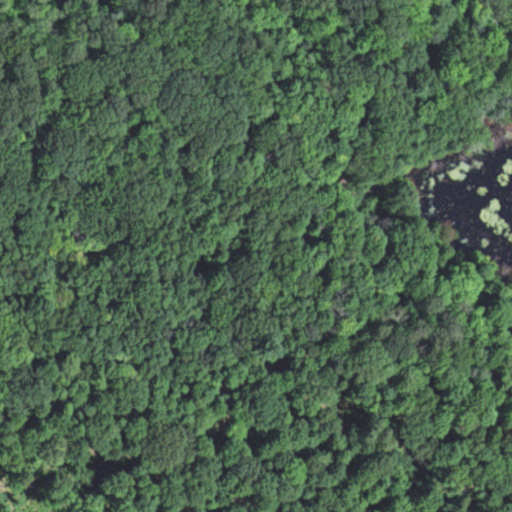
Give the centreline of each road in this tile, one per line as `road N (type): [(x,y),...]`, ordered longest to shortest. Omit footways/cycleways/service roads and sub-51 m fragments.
road 1 (track): [(511,343),(412,269),(352,200),(330,76),(281,0)]
road 2 (track): [(329,96),(222,0)]
